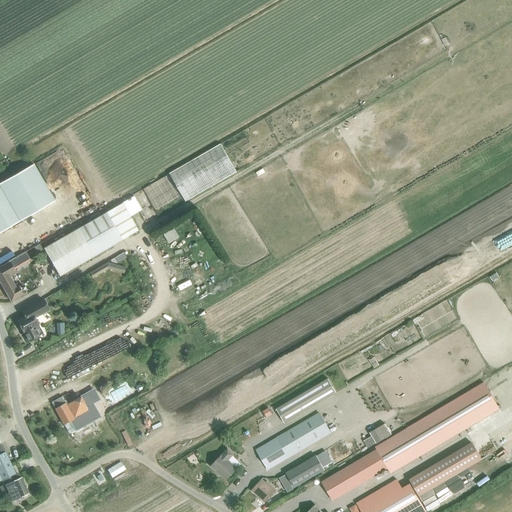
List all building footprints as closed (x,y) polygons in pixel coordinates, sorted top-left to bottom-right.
[(34,164),(0,183),(0,188),(2,191),(19,221),(54,201),(34,164)] [(0,232),(8,228),(19,221),(2,191),(0,188),(0,232)] [(122,203),(130,217),(141,210),(133,196),(122,203)] [(138,231),(130,217),(122,203),(106,212),(122,239),(122,240),(138,231)] [(106,211),(78,228),(43,248),(59,276),(122,239),(106,212),(106,211)] [(10,262),(0,267),(0,281),(11,301),(20,296),(20,297),(27,294),(25,289),(27,288),(25,286),(24,287),(22,284),(21,285),(16,288),(8,274),(14,270),(10,262)] [(90,273),(92,277),(110,267),(125,271),(126,268),(108,263),(90,273)] [(25,317),(17,321),(22,329),(29,341),(32,340),(39,335),(38,334),(42,332),(38,325),(34,318),(48,310),(49,310),(43,300),(32,306),(28,308),(22,311),(25,317)] [(284,423),(336,393),(328,379),(276,409),(284,423)] [(377,449),(379,452),(323,484),(335,503),(390,470),(392,475),(501,407),(487,383),(377,449)] [(56,400),(51,402),(64,425),(69,434),(75,431),(87,424),(100,417),(92,404),(86,394),(67,403),(65,400),(64,401),(62,397),(56,400)] [(331,434),(319,413),(255,450),(267,471),(331,434)] [(376,446),(391,438),(384,425),(369,434),(376,446)] [(481,459),(471,443),(409,480),(412,486),(418,496),(481,459)] [(232,453),(227,449),(211,466),(226,480),(232,474),(237,468),(241,464),(233,457),(234,455),(232,453)] [(286,473),(286,474),(294,488),(324,471),(322,468),(331,463),(324,451),(316,456),(286,473)] [(0,454),(0,480),(1,481),(3,486),(0,487),(7,503),(28,493),(21,477),(17,479),(5,452),(0,454)] [(125,469),(121,462),(107,471),(112,477),(125,469)] [(265,484),(261,480),(251,490),(265,503),(276,490),(267,482),(265,484)] [(400,481),(359,504),(364,511),(429,511),(418,496),(412,486),(407,489),(400,481)] [(290,484),(284,487),(287,493),(293,489),(290,484)]
